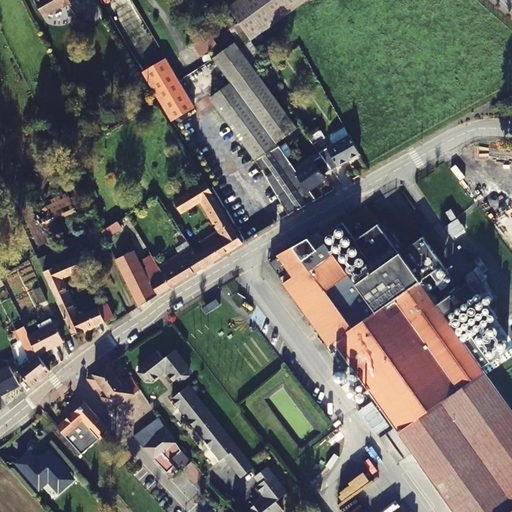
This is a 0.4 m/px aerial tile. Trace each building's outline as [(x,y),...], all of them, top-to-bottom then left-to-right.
[(39,0),(37,1),(44,13),(63,3),(65,6),(74,0),(39,0)] [(235,0),(227,6),(235,18),(238,23),(250,41),(307,0),(235,0)] [(237,41),(214,58),(232,82),(253,66),(255,64),(262,59),(250,41),(238,23),(229,28),(237,41)] [(217,44),(209,33),(193,45),(201,56),(217,44)] [(195,107),(166,58),(143,72),(172,121),(195,107)] [(298,127),(253,66),(232,82),(276,143),(298,127)] [(256,160),(290,215),(317,200),(310,190),(298,172),(276,143),(232,82),(211,97),(256,160)] [(321,155),(332,170),(360,154),(350,135),(345,128),(333,135),(332,139),(334,144),(319,152),(321,155)] [(326,138),(326,137),(321,130),(308,137),(313,144),(326,138)] [(332,170),(321,155),(298,172),(310,190),(327,177),(324,174),(332,170)] [(506,183),(498,172),(494,175),(479,155),(459,170),(474,190),(482,184),(485,187),(483,191),(485,195),(491,196),(493,197),(499,196),(501,195),(498,190),(506,183)] [(200,173),(197,167),(185,174),(188,180),(200,173)] [(197,255),(204,267),(225,254),(243,243),(206,183),(174,202),(181,213),(202,200),(225,238),(221,240),(216,232),(200,241),(205,250),(197,255)] [(33,207),(43,230),(87,210),(77,187),(33,207)] [(158,195),(151,199),(168,226),(175,222),(158,195)] [(490,224),(498,218),(483,199),(475,205),(490,224)] [(141,213),(132,219),(145,240),(154,235),(141,213)] [(106,238),(122,228),(118,221),(102,231),(106,238)] [(321,238),(343,268),(375,312),(395,298),(364,253),(356,241),(344,223),(321,238)] [(356,241),(364,253),(395,298),(412,322),(437,304),(421,282),(401,254),(400,255),(379,226),(356,241)] [(174,235),(180,245),(187,241),(181,231),(174,235)] [(334,341),(375,312),(321,238),(318,240),(314,234),(309,237),(279,254),(280,255),(270,263),(329,345),(334,341)] [(401,254),(421,282),(432,275),(438,283),(442,280),(436,271),(444,266),(424,238),(401,254)] [(40,259),(45,271),(44,272),(72,335),(115,317),(109,303),(80,316),(63,278),(91,265),(86,253),(68,261),(63,249),(40,259)] [(155,261),(152,255),(143,260),(147,268),(144,270),(134,252),(116,260),(139,306),(171,287),(155,261)] [(189,276),(204,267),(197,255),(187,261),(182,253),(166,263),(162,257),(155,261),(171,287),(189,276)] [(468,284),(438,306),(445,316),(476,294),(468,284)] [(41,285),(34,288),(39,303),(47,300),(41,285)] [(246,301),(238,290),(232,295),(240,306),(246,301)] [(395,298),(375,312),(334,341),(399,432),(454,511),(507,511),(511,509),(511,462),(460,389),(444,366),(412,322),(395,298)] [(216,299),(202,309),(206,315),(220,305),(216,299)] [(438,306),(437,304),(412,322),(444,366),(468,348),(464,343),(445,316),(438,306)] [(39,325),(41,330),(30,335),(29,336),(38,354),(64,341),(55,323),(54,323),(52,319),(39,325)] [(41,378),(50,370),(38,354),(29,336),(30,335),(23,320),(14,324),(31,358),(17,369),(27,381),(31,386),(41,378)] [(497,327),(494,326),(491,327),(490,328),(488,330),(488,332),(488,333),(489,336),(491,337),(493,338),(496,338),(497,337),(499,335),(500,332),(499,330),(498,328),(497,327)] [(484,334),(483,334),(482,334),(479,336),(478,337),(477,340),(477,341),(479,344),(480,345),(482,346),(484,346),(486,345),(488,342),(489,340),(488,337),(487,336),(484,334)] [(468,348),(483,369),(491,363),(473,337),(464,343),(468,348)] [(504,339),(503,339),(501,339),(499,340),(498,341),(497,344),(497,346),(498,348),(499,349),(502,350),(505,350),(507,348),(509,346),(509,344),(508,342),(507,340),(504,339)] [(493,347),(492,347),(490,347),(488,348),(486,351),(486,352),(487,355),(488,357),(490,358),(493,358),(494,358),(496,356),(497,355),(498,352),(497,351),(496,348),(493,347)] [(511,409),(483,369),(468,348),(444,366),(460,389),(511,462),(511,409)] [(158,351),(139,365),(142,369),(138,372),(145,381),(149,378),(152,382),(159,377),(158,376),(164,371),(168,376),(169,375),(174,382),(178,379),(181,383),(190,376),(187,372),(191,369),(176,350),(168,356),(165,359),(158,351)] [(116,373),(119,371),(112,362),(103,368),(87,379),(95,390),(96,389),(103,399),(111,410),(141,390),(131,376),(122,382),(116,373)] [(10,366),(0,371),(0,395),(20,385),(10,366)] [(205,406),(189,386),(172,399),(180,408),(181,407),(190,419),(188,419),(196,429),(197,428),(206,439),(204,440),(212,449),(213,448),(222,460),(225,458),(230,465),(236,472),(241,479),(254,469),(249,462),(243,455),(238,448),(221,427),(205,406)] [(108,428),(85,402),(75,412),(76,413),(100,439),(102,442),(107,437),(107,436),(111,432),(108,428)] [(100,439),(76,413),(59,429),(82,455),(100,439)] [(177,442),(160,417),(134,436),(154,459),(177,442)] [(181,450),(177,442),(154,459),(167,473),(174,466),(176,469),(182,464),(185,467),(191,462),(181,450)] [(40,464),(31,454),(18,465),(41,491),(51,483),(61,494),(76,481),(51,453),(44,459),(45,460),(40,464)] [(380,460),(363,466),(368,480),(385,473),(380,460)] [(288,493),(268,467),(255,477),(261,484),(257,487),(262,494),(263,493),(267,498),(259,505),(258,503),(251,509),(253,510),(250,511),(280,511),(283,510),(277,502),(280,499),(288,493)] [(352,500),(372,485),(360,470),(341,485),(352,500)] [(350,509),(351,511),(413,511),(396,482),(350,509)]
